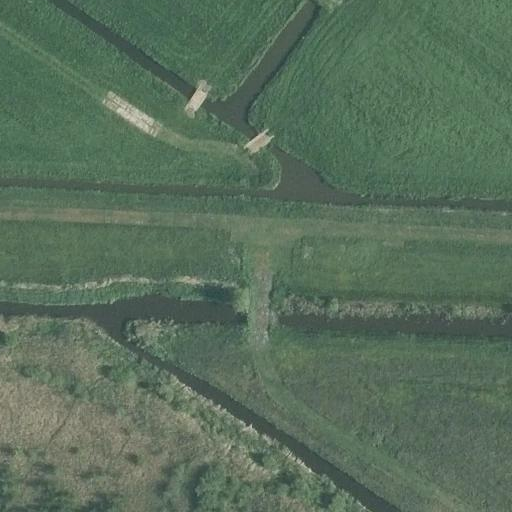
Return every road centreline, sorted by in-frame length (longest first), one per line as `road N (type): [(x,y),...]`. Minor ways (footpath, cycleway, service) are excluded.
road 1 (track): [(511,234),(0,214)]
road 2 (track): [(0,25),(158,132),(236,156),(254,172),(264,345)]
